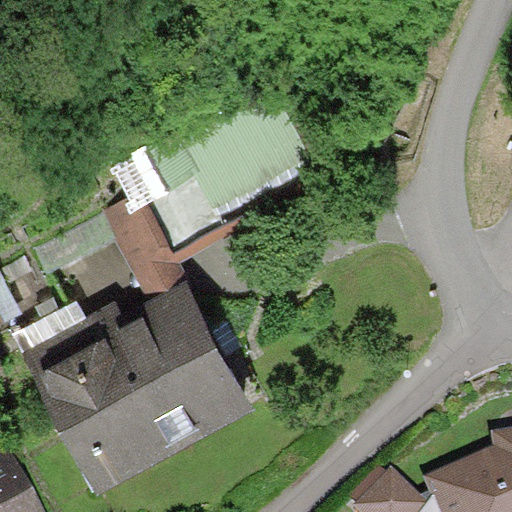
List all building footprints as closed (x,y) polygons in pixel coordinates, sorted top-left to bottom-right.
[(178,128),(114,163),(138,208),(162,194),(168,205),(183,195),(186,196),(190,198),(191,203),(192,207),(190,211),(186,212),(183,212),(180,206),(162,216),(170,231),(177,228),(177,240),(218,218),(222,225),(249,210),(245,201),(317,163),(274,84),(181,134),(178,128)] [(0,324),(26,310),(0,260),(0,324)] [(19,369),(85,490),(242,405),(176,284),(19,369)] [(511,511),(511,432),(477,436),(479,458),(411,489),(421,511),(511,511)] [(0,511),(21,511),(0,472),(0,511)] [(415,511),(384,479),(349,511),(415,511)]
